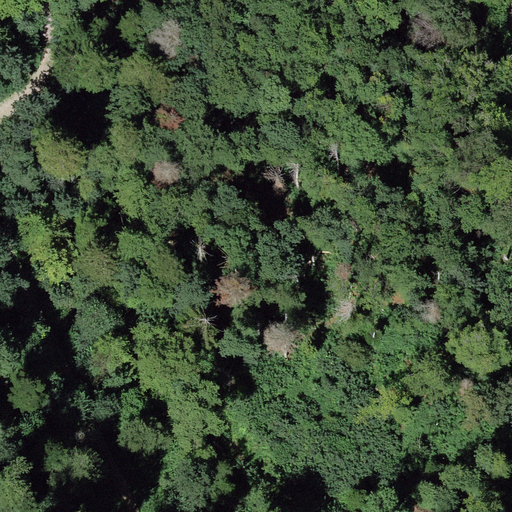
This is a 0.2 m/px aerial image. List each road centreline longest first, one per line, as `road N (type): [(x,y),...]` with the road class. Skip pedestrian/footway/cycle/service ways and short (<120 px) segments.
road 1 (track): [(142,511),(0,232)]
road 2 (track): [(42,0),(47,73),(0,113)]
